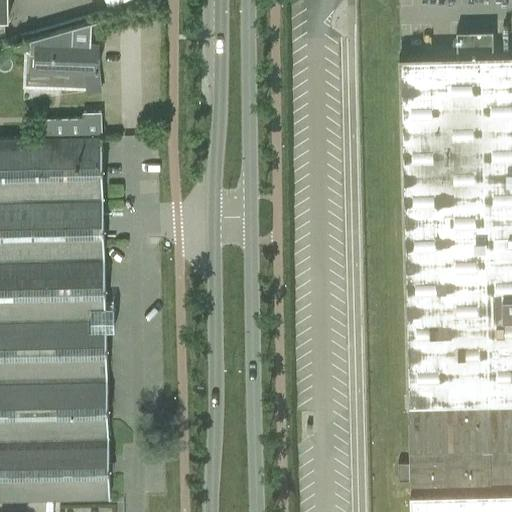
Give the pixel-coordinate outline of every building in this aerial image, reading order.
[(0,0),(0,18),(8,18),(7,0),(0,0)] [(24,49),(22,85),(87,87),(88,93),(100,91),(97,68),(99,41),(98,41),(90,41),(91,21),(35,37),(34,50),(24,49)] [(409,461),(398,461),(398,480),(409,479),(409,511),(511,511),(511,52),(493,53),(493,28),(456,29),(457,54),(399,56),(409,461)] [(82,111),(82,117),(44,118),(44,136),(101,135),(101,111),(82,111)] [(101,135),(44,136),(0,137),(0,498),(109,496),(101,135)]
